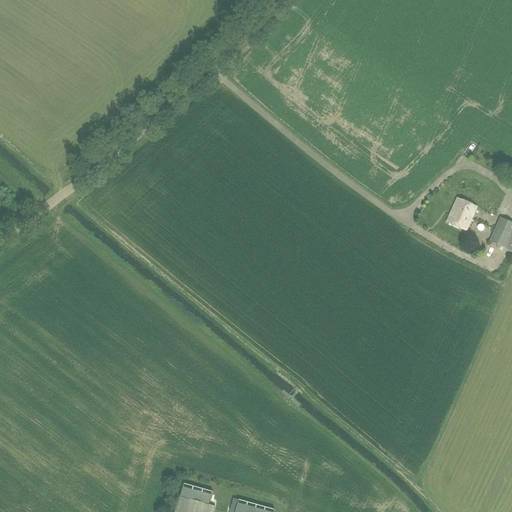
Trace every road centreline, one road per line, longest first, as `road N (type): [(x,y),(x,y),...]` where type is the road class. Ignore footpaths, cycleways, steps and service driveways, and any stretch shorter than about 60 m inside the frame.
road 1 (unclassified): [(0,240),(211,68)]
road 2 (unclassified): [(411,226),(211,68)]
